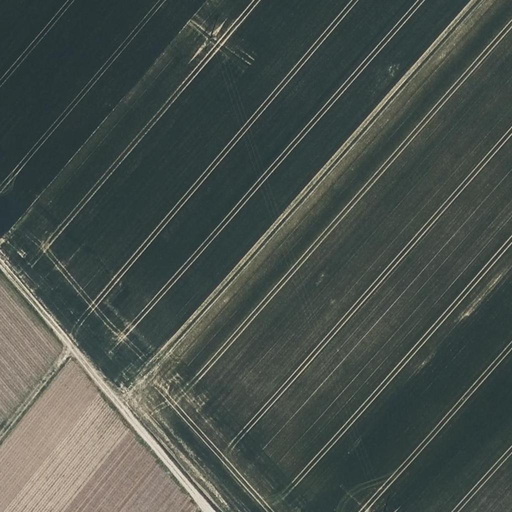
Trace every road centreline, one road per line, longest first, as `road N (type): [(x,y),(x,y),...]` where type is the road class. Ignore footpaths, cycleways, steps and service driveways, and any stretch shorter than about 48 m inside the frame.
road 1 (track): [(0,261),(120,405),(485,0)]
road 2 (track): [(208,511),(120,405)]
